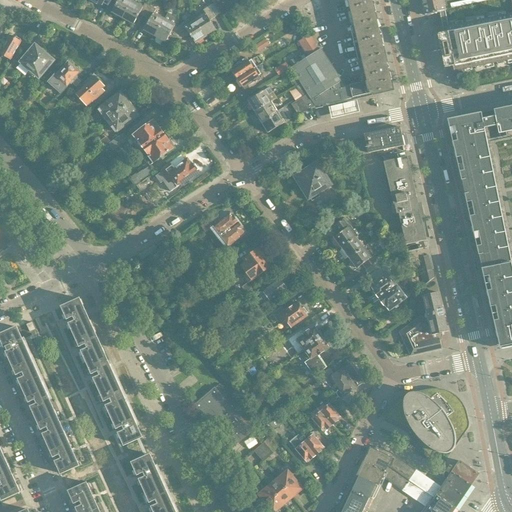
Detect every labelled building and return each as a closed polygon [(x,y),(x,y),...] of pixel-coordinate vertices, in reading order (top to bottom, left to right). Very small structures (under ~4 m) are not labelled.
[(113,0),(117,2),(112,12),(122,18),(132,1),(130,0),(113,0)] [(212,0),(223,16),(248,0),(212,0)] [(344,0),(350,27),(376,21),(370,0),(344,0)] [(446,11),(445,7),(443,1),(443,0),(422,0),(426,16),(440,12),(443,28),(442,28),(443,33),(438,34),(440,44),(441,44),(444,58),(443,58),(445,68),(453,67),(454,71),(457,71),(457,73),(455,76),(456,81),(459,83),(464,82),(466,79),(465,74),(462,72),(462,70),(464,69),(472,67),(472,68),(475,67),(476,69),(482,68),(482,66),(486,65),(486,64),(493,63),(497,63),(497,65),(504,63),(504,61),(507,60),(511,59),(511,0),(511,4),(511,14),(506,15),(506,16),(499,17),(495,18),(494,16),(488,17),(488,19),(484,20),(477,22),(477,21),(474,22),(473,20),(466,22),(466,24),(463,24),(463,25),(456,26),(449,27),(445,11),(446,11)] [(143,7),(132,1),(122,18),(134,24),(140,14),(144,17),(150,6),(145,3),(143,7)] [(164,19),(154,14),(157,9),(150,6),(144,17),(150,20),(145,30),(155,36),(164,19)] [(205,14),(195,20),(206,37),(216,30),(210,21),(215,18),(208,6),(202,10),(205,14)] [(164,19),(155,36),(166,42),(170,35),(173,36),(173,38),(175,39),(177,39),(178,40),(179,41),(184,37),(177,26),(164,19)] [(206,37),(195,20),(190,23),(188,20),(183,23),(177,26),(184,37),(189,34),(195,43),(206,37)] [(376,21),(350,27),(358,61),(384,55),(376,21)] [(345,86),(321,49),(318,50),(315,45),(317,44),(311,34),(299,41),(308,57),(290,68),(301,84),(289,91),(296,102),(297,101),(302,98),(309,109),(315,106),(353,98),(350,85),(345,86)] [(9,35),(0,51),(0,52),(11,59),(21,42),(20,42),(21,41),(20,39),(16,37),(14,37),(14,38),(9,35)] [(255,52),(263,47),(266,45),(263,41),(252,48),(255,52)] [(30,70),(45,52),(39,47),(38,48),(35,46),(32,49),(32,48),(25,56),(26,56),(21,63),(22,63),(18,68),(26,75),(28,72),(30,70)] [(45,52),(30,70),(28,72),(34,78),(36,76),(39,78),(45,72),(51,65),(51,64),(54,61),(51,58),(51,57),(45,52)] [(384,55),(358,61),(363,82),(350,85),(353,98),(391,89),(384,55)] [(261,75),(260,73),(251,60),(249,62),(247,58),(230,69),(233,72),(234,72),(235,73),(235,76),(239,79),(240,84),(243,85),(243,86),(242,87),(245,91),(261,80),(259,76),(261,75)] [(14,60),(7,68),(13,73),(20,64),(14,60)] [(275,69),(279,74),(290,67),(286,62),(275,69)] [(72,84),(77,78),(76,77),(80,72),(75,69),(76,67),(73,65),(72,65),(69,63),(50,84),(61,94),(71,83),(72,84)] [(97,78),(79,93),(88,104),(104,91),(102,89),(104,86),(102,84),(103,82),(101,80),(98,80),(97,78)] [(31,87),(36,92),(43,84),(38,79),(31,87)] [(255,111),(271,101),(272,101),(266,90),(249,100),(255,111)] [(105,113),(110,119),(131,103),(125,96),(123,97),(120,93),(120,94),(119,93),(114,97),(114,98),(98,110),(102,115),(105,113)] [(309,109),(302,98),(297,101),(304,113),(309,109)] [(45,108),(49,113),(57,106),(52,101),(45,108)] [(271,101),(255,111),(263,124),(272,119),(270,117),(278,112),(271,101)] [(304,113),(297,101),(296,102),(291,104),(299,116),(304,113)] [(357,102),(329,109),(331,121),(360,114),(357,102)] [(131,103),(110,119),(115,125),(112,128),(115,132),(132,120),(132,121),(137,117),(137,116),(134,112),(136,110),(131,103)] [(454,118),(448,119),(450,129),(455,128),(456,141),(453,142),(457,158),(459,158),(462,171),(460,172),(467,203),(469,203),(472,216),(470,217),(474,233),(476,232),(479,246),(477,246),(482,269),(484,278),(486,277),(489,291),(487,291),(491,308),(493,307),(496,321),(494,321),(501,349),(511,346),(511,106),(494,110),(482,113),(471,115),(454,118)] [(272,119),(263,124),(269,133),(279,127),(281,129),(285,125),(283,124),(284,123),(278,112),(270,117),(272,119)] [(88,113),(79,120),(84,126),(92,119),(88,113)] [(154,120),(129,138),(140,152),(164,134),(164,133),(165,132),(162,127),(160,127),(159,127),(154,120)] [(400,127),(365,135),(368,153),(405,146),(400,127)] [(124,134),(109,145),(113,150),(128,140),(124,134)] [(164,134),(140,152),(150,166),(174,148),(169,141),(170,139),(167,134),(165,135),(164,135),(164,134)] [(100,142),(103,147),(110,142),(106,137),(100,142)] [(347,138),(330,142),(333,156),(354,151),(347,138)] [(392,154),(382,156),(384,162),(394,159),(392,154)] [(427,240),(412,176),(409,166),(407,156),(394,159),(384,162),(392,197),(388,198),(390,206),(395,205),(397,214),(399,214),(406,245),(417,242),(424,241),(427,240)] [(171,165),(155,176),(161,183),(163,182),(170,192),(198,172),(197,171),(197,170),(199,169),(195,164),(194,166),(193,166),(192,164),(191,165),(187,160),(175,169),(171,165)] [(317,164),(296,177),(301,186),(301,187),(303,190),(304,190),(309,198),(310,198),(312,201),(320,197),(318,193),(330,185),(317,164)] [(136,175),(130,178),(136,187),(137,186),(141,183),(140,181),(152,172),(148,167),(137,176),(136,175)] [(141,191),(152,183),(148,178),(141,183),(137,186),(141,191)] [(43,223),(33,212),(29,216),(39,227),(43,223)] [(230,213),(220,221),(216,215),(202,226),(206,232),(211,228),(218,238),(240,222),(236,217),(234,216),(233,217),(230,213)] [(342,248),(356,237),(358,236),(345,218),(334,226),(339,234),(335,238),(342,248)] [(240,222),(218,238),(226,249),(246,233),(243,230),(244,229),(244,227),(240,222)] [(0,250),(10,243),(5,237),(0,240),(0,250)] [(356,237),(342,248),(350,258),(364,248),(356,237)] [(424,241),(417,242),(419,249),(425,247),(424,241)] [(139,255),(141,260),(158,249),(156,245),(155,246),(139,255)] [(377,261),(373,256),(375,255),(368,245),(364,248),(350,258),(357,268),(362,264),(366,269),(377,261)] [(435,277),(428,247),(425,247),(419,249),(403,253),(416,270),(420,268),(424,285),(435,277)] [(246,292),(253,287),(256,285),(253,280),(271,266),(270,265),(271,263),(269,260),(267,260),(259,249),(244,259),(246,262),(241,265),(246,272),(242,275),(248,282),(242,286),(246,292)] [(215,256),(204,264),(208,269),(219,261),(215,256)] [(230,258),(220,265),(225,272),(235,265),(230,258)] [(374,291),(379,298),(401,282),(395,275),(392,277),(387,271),(369,284),(374,291)] [(258,294),(266,305),(288,289),(287,289),(288,286),(285,282),(283,282),(280,278),(258,294)] [(401,282),(379,298),(385,306),(385,305),(389,311),(409,296),(410,294),(401,282)] [(257,292),(253,287),(246,292),(250,298),(257,292)] [(424,296),(427,312),(428,315),(427,316),(422,318),(421,316),(400,332),(411,356),(442,348),(440,338),(438,338),(437,338),(437,337),(438,337),(438,336),(437,336),(437,335),(436,335),(437,334),(448,331),(439,292),(424,296)] [(62,307),(75,335),(92,327),(80,299),(62,307)] [(282,307),(269,316),(273,323),(280,319),(287,329),(306,315),(305,314),(307,313),(304,308),(302,310),(298,303),(285,312),(282,307)] [(27,324),(27,325),(30,332),(35,329),(32,322),(30,323),(27,324)] [(0,335),(0,336),(12,363),(29,355),(22,339),(17,327),(0,335)] [(105,354),(92,327),(75,335),(87,362),(105,354)] [(297,340),(304,349),(324,335),(320,330),(318,331),(315,327),(310,330),(309,330),(304,333),(300,329),(290,336),(295,341),(297,340)] [(327,367),(319,355),(324,351),(324,350),(329,346),(326,343),(327,340),(324,335),(304,349),(310,358),(305,362),(314,376),(327,367)] [(105,354),(87,362),(99,389),(117,381),(105,354)] [(29,355),(12,363),(24,390),(42,383),(29,355)] [(251,363),(245,367),(252,376),(257,373),(251,363)] [(351,363),(343,368),(334,374),(332,372),(328,375),(325,371),(321,375),(317,378),(326,390),(329,388),(338,400),(357,387),(360,385),(357,380),(360,378),(351,363)] [(197,373),(176,384),(177,386),(178,390),(200,378),(197,373)] [(129,409),(117,381),(99,389),(112,416),(129,409)] [(42,383),(24,390),(37,418),(54,410),(42,383)] [(327,394),(326,393),(320,386),(317,389),(323,397),(327,394)] [(253,431),(215,387),(194,405),(203,416),(208,412),(211,416),(206,420),(231,449),(253,431)] [(467,413),(466,411),(465,409),(464,407),(463,405),(462,403),(461,401),(460,400),(458,398),(457,397),(456,396),(454,394),(451,392),(450,392),(447,391),(430,394),(429,389),(411,393),(409,393),(406,394),(404,395),(402,396),(400,397),(397,399),(396,401),(395,401),(393,403),(391,405),(390,408),(389,410),(385,418),(404,427),(408,423),(417,435),(417,436),(419,438),(421,440),(424,442),(425,443),(423,445),(426,449),(429,447),(431,449),(434,450),(436,451),(437,452),(439,452),(440,452),(442,453),(443,453),(445,453),(448,453),(449,452),(451,452),(451,451),(452,451),(453,450),(465,433),(468,429),(468,428),(468,427),(469,426),(469,425),(469,424),(469,423),(469,422),(467,413)] [(299,401),(293,405),(303,418),(304,414),(302,411),(305,409),(299,401)] [(325,406),(320,411),(331,424),(340,416),(328,401),(324,405),(325,406)] [(303,418),(293,405),(290,408),(296,416),(296,415),(299,418),(303,418)] [(142,437),(129,409),(112,416),(125,445),(142,437)] [(54,410),(37,418),(49,445),(66,437),(54,410)] [(331,424),(320,411),(315,415),(313,413),(310,416),(323,431),(331,424)] [(282,424),(276,417),(266,425),(270,429),(271,431),(275,428),(276,429),(282,424)] [(324,447),(312,432),(311,432),(307,435),(308,436),(303,440),(315,454),(324,447)] [(66,437),(49,445),(58,466),(61,473),(79,466),(66,437)] [(251,437),(243,444),(249,451),(257,444),(251,437)] [(315,454),(303,440),(301,437),(295,441),(297,443),(293,447),(306,462),(315,454)] [(272,453),(264,443),(255,451),(263,461),(272,453)] [(376,446),(375,450),(390,457),(392,453),(391,453),(376,446)] [(371,448),(364,462),(385,472),(391,458),(390,457),(375,450),(371,448)] [(404,462),(392,453),(390,457),(391,458),(385,472),(382,476),(390,482),(404,462)] [(133,463),(145,490),(162,482),(150,455),(133,463)] [(460,461),(452,473),(471,486),(479,474),(460,461)] [(364,462),(357,475),(378,485),(382,476),(385,472),(364,462)] [(416,470),(404,462),(390,482),(402,490),(416,470)] [(7,464),(0,466),(0,494),(3,500),(20,492),(7,464)] [(241,471),(244,476),(245,476),(254,469),(250,464),(241,471)] [(416,470),(402,490),(415,499),(428,479),(416,470)] [(288,471),(278,479),(293,496),(297,493),(298,493),(300,491),(301,490),(302,488),(288,471)] [(452,473),(441,488),(436,496),(455,509),(471,486),(452,473)] [(357,475),(351,489),(372,498),(378,485),(357,475)] [(293,496),(278,479),(269,487),(283,504),(284,503),(286,503),(288,501),(288,500),(293,496)] [(441,488),(428,479),(415,499),(428,508),(428,506),(436,496),(441,488)] [(162,482),(145,490),(154,511),(169,511),(175,510),(162,482)] [(87,483),(69,491),(78,511),(97,511),(99,511),(87,483)] [(283,504),(269,487),(259,494),(270,507),(270,509),(272,511),(275,511),(279,509),(279,507),(283,504)] [(365,511),(372,498),(351,489),(345,502),(365,511)] [(452,511),(455,509),(436,496),(428,506),(436,511),(452,511)] [(365,511),(345,502),(339,511),(365,511)]
